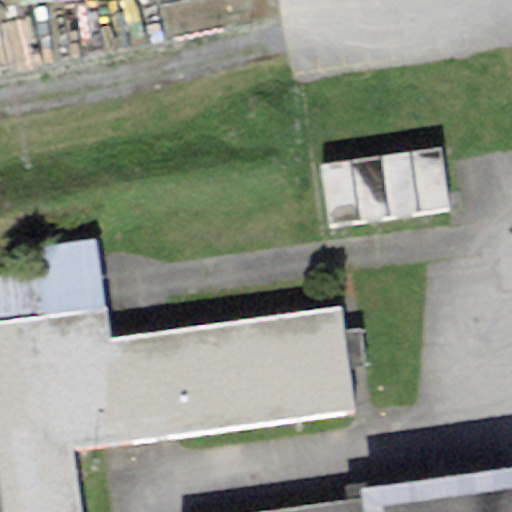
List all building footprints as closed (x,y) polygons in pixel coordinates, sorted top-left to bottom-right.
[(440,148),(319,165),(328,227),(449,211),(440,148)] [(36,267),(42,309),(111,300),(103,237),(33,247),(36,267)] [(0,314),(42,309),(36,267),(0,271),(0,314)] [(42,309),(0,314),(0,511),(81,511),(73,448),(352,413),(338,303),(116,331),(111,300),(42,309)] [(359,508),(327,511),(511,511),(511,470),(356,490),(359,508)]
